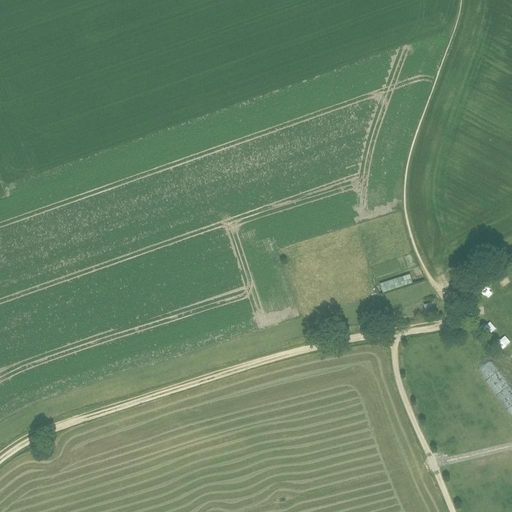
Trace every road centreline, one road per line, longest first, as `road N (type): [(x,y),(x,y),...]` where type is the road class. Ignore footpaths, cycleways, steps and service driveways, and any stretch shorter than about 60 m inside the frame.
road 1 (track): [(395,333),(318,347),(74,421),(0,460)]
road 2 (unclassified): [(451,511),(402,395),(395,333)]
